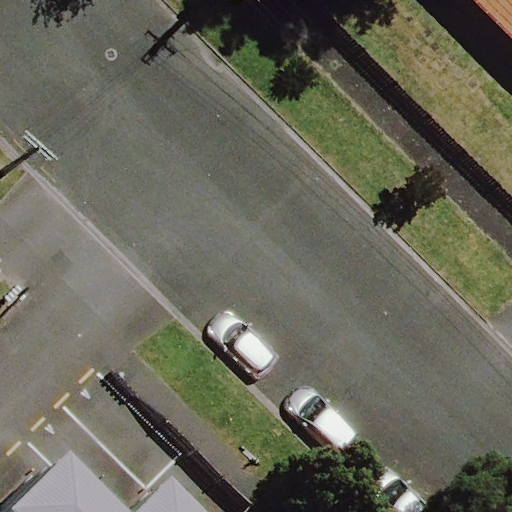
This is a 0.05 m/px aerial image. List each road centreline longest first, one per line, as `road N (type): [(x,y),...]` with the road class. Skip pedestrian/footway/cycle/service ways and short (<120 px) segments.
road 1 (residential): [(511,479),(33,0)]
road 2 (unknown): [(144,110),(0,266)]
